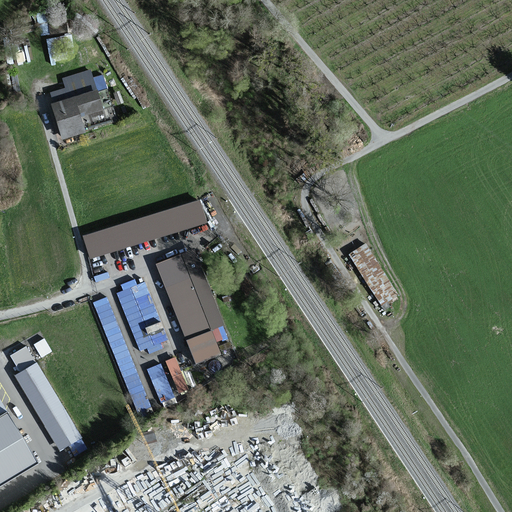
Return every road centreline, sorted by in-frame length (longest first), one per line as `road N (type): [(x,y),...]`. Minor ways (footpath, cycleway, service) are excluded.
road 1 (track): [(382,133),(306,183),(303,200),(501,511)]
road 2 (track): [(511,75),(389,136),(264,0)]
road 3 (unclassified): [(0,315),(75,296),(85,284),(46,122)]
